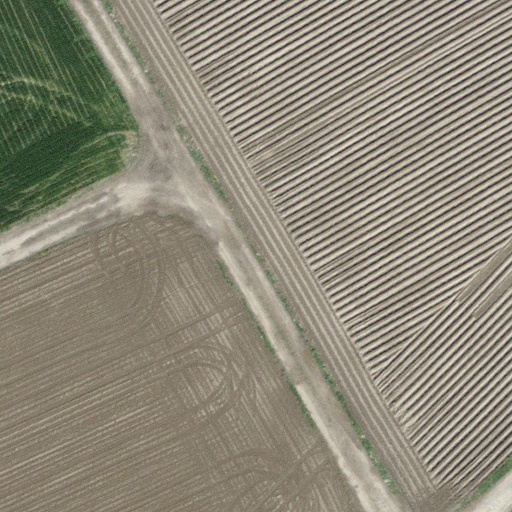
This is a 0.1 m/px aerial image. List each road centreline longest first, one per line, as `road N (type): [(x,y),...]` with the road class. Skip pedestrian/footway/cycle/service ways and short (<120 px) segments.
road 1 (track): [(120,0),(217,168),(375,511)]
road 2 (track): [(0,265),(217,168)]
